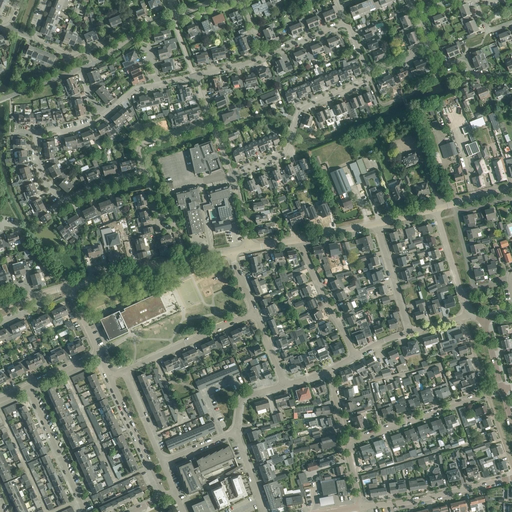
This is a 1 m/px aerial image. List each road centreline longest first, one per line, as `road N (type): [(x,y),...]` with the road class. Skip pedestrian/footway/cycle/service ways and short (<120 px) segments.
road 1 (residential): [(232,175),(283,154),(301,107),(363,82),(366,69)]
road 2 (tertiary): [(68,286),(229,251)]
road 3 (residential): [(38,135),(39,171),(64,200),(141,170)]
road 4 (residential): [(361,506),(511,478)]
road 5 (residential): [(346,442),(487,393)]
road 6 (residential): [(123,371),(254,312)]
road 7 (residential): [(86,511),(27,387)]
road 8 (residential): [(165,495),(110,377)]
road 9 (residential): [(355,356),(298,240)]
